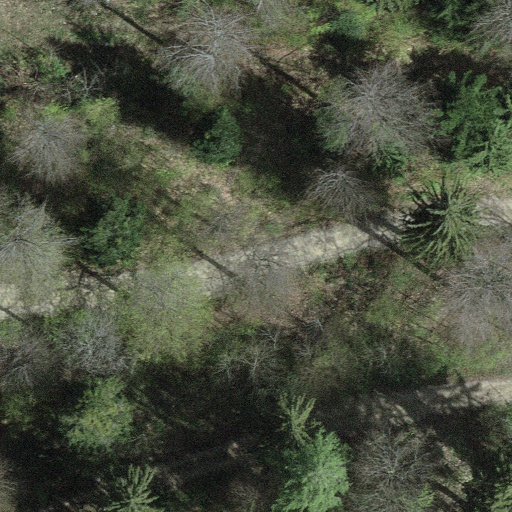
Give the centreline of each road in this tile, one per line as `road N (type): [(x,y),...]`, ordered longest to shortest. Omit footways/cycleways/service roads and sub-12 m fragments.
road 1 (track): [(0,294),(138,281),(284,254),(404,217),(511,200)]
road 2 (track): [(73,511),(419,386),(511,376)]
